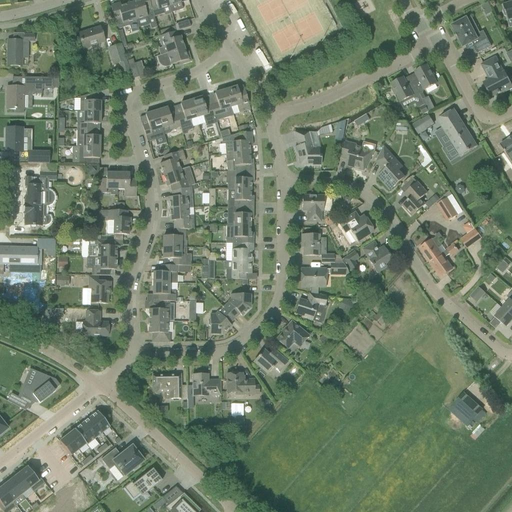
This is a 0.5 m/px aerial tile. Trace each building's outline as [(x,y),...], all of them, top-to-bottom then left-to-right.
[(140,0),(141,0),(129,4),(135,21),(137,28),(149,25),(147,20),(153,18),(153,15),(148,0),(140,0)] [(148,0),(153,15),(153,18),(164,15),(162,9),(169,7),(170,6),(167,0),(148,0)] [(167,0),(170,6),(169,7),(171,13),(182,10),(180,3),(188,1),(187,0),(167,0)] [(507,21),(511,19),(511,2),(502,5),(504,10),(503,11),(504,16),(506,17),(507,21)] [(491,8),(488,3),(481,7),(483,11),(491,8)] [(117,4),(110,6),(113,16),(117,30),(129,26),(131,34),(138,31),(137,28),(135,21),(129,4),(118,7),(117,4)] [(173,20),(176,32),(190,27),(188,21),(179,23),(177,18),(173,20)] [(477,54),(486,49),(491,47),(488,40),(483,31),(475,36),(466,19),(451,26),(455,34),(458,40),(462,48),(472,43),(477,54)] [(104,42),(102,37),(99,27),(78,34),(83,49),(104,42)] [(166,29),(158,32),(159,37),(168,35),(166,29)] [(162,49),(158,50),(160,56),(167,54),(184,49),(183,46),(180,37),(177,38),(176,32),(168,35),(159,37),(158,38),(162,49)] [(27,59),(28,46),(28,45),(28,41),(33,41),(34,35),(24,35),(23,40),(21,40),(21,41),(7,41),(7,66),(17,66),(22,66),(22,59),(27,59)] [(49,46),(49,36),(37,36),(37,46),(49,46)] [(505,56),(511,52),(511,51),(508,43),(495,50),(498,55),(503,52),(505,56)] [(129,71),(127,66),(121,45),(108,49),(113,65),(119,63),(122,73),(129,71)] [(160,56),(157,57),(159,63),(159,64),(159,65),(160,65),(160,66),(161,66),(161,67),(162,67),(163,67),(164,68),(165,68),(166,68),(171,66),(171,65),(178,63),(179,66),(191,62),(187,52),(185,52),(184,49),(167,54),(160,56)] [(500,94),(500,95),(509,90),(508,88),(511,86),(504,73),(503,73),(495,58),(481,65),(489,80),(483,84),(484,87),(484,89),(484,91),(485,92),(487,94),(489,95),(490,98),(497,94),(498,95),(500,94)] [(138,77),(136,68),(134,64),(128,66),(132,79),(138,77)] [(417,71),(414,72),(417,78),(416,81),(413,83),(419,95),(423,93),(424,91),(437,84),(432,76),(434,75),(431,71),(430,71),(427,66),(424,67),(422,67),(418,69),(417,71)] [(424,105),(419,95),(413,83),(409,85),(407,84),(403,78),(400,79),(398,79),(394,81),(393,83),(390,84),(393,90),(392,91),(395,96),(396,95),(400,103),(411,97),(417,109),(419,108),(424,105)] [(33,96),(33,94),(42,94),(42,89),(59,89),(59,80),(42,80),(24,80),(24,88),(17,87),(7,87),(6,109),(15,109),(15,114),(23,114),(24,96),(33,96)] [(239,97),(238,92),(237,87),(225,91),(230,107),(236,106),(238,113),(250,110),(247,102),(245,95),(239,97)] [(230,107),(225,91),(214,94),(217,104),(211,106),(214,117),(215,122),(233,116),(230,107)] [(80,106),(79,113),(84,113),(100,113),(100,102),(97,102),(98,92),(80,97),(80,101),(80,106)] [(216,124),(215,122),(214,117),(211,106),(204,108),(202,98),(191,101),(196,118),(202,116),(206,127),(216,124)] [(176,116),(180,127),(182,136),(187,134),(186,132),(192,130),(189,120),(196,118),(191,101),(180,105),(183,114),(176,116)] [(424,105),(428,112),(433,110),(429,103),(424,105)] [(424,105),(419,108),(423,115),(428,112),(424,105)] [(167,108),(156,112),(161,129),(168,127),(169,131),(180,127),(176,116),(170,118),(167,108)] [(445,116),(437,121),(446,135),(438,139),(445,149),(443,150),(450,162),(459,156),(460,158),(468,152),(477,147),(453,110),(445,116)] [(142,127),(146,141),(163,136),(161,129),(156,112),(145,115),(148,125),(142,127)] [(77,120),(76,130),(98,130),(98,124),(100,124),(100,113),(84,113),(79,113),(77,113),(77,120)] [(361,118),(364,124),(369,121),(366,115),(361,118)] [(427,129),(433,125),(428,116),(421,121),(420,120),(412,125),(418,136),(427,130),(427,129)] [(364,125),(361,120),(354,123),(357,129),(364,125)] [(336,131),(344,133),(346,121),(337,124),(336,131)] [(396,122),(395,130),(407,131),(407,123),(396,122)] [(40,135),(53,136),(53,126),(41,125),(40,135)] [(5,152),(15,153),(22,153),(22,139),(31,139),(31,131),(22,131),(22,129),(6,128),(5,152)] [(98,130),(76,130),(76,147),(83,148),(83,147),(99,148),(99,136),(97,136),(98,130)] [(229,137),(231,136),(229,131),(220,133),(222,139),(225,138),(229,137)] [(232,136),(231,136),(229,137),(225,138),(225,150),(225,155),(249,153),(249,146),(252,146),(251,141),(248,141),(248,133),(239,134),(232,136)] [(320,166),(320,156),(320,151),(318,151),(318,149),(312,149),(308,133),(301,133),(294,133),(297,147),(294,148),(298,162),(302,162),(303,166),(320,166)] [(507,141),(499,146),(509,160),(511,157),(511,136),(507,140),(507,141)] [(345,142),(345,145),(344,149),(341,159),(347,160),(346,166),(363,171),(374,151),(375,146),(363,143),(361,148),(356,146),(356,145),(345,142)] [(79,154),(78,164),(90,165),(90,159),(99,159),(99,148),(83,147),(83,148),(83,155),(79,154)] [(383,147),(379,155),(375,162),(384,172),(377,177),(390,191),(397,184),(404,178),(398,171),(402,168),(383,147)] [(162,173),(163,176),(180,170),(178,163),(185,161),(182,151),(172,154),(169,155),(163,157),(166,157),(167,162),(159,164),(161,169),(160,170),(161,173),(162,173)] [(28,153),(27,164),(48,164),(48,153),(31,153),(28,153)] [(226,161),(226,172),(235,172),(251,172),(250,166),(253,166),(253,160),(250,160),(249,153),(225,155),(226,161)] [(91,167),(85,172),(90,177),(95,172),(91,167)] [(180,170),(163,176),(166,187),(172,185),(174,191),(191,188),(191,186),(194,185),(188,168),(180,170)] [(227,184),(227,190),(229,190),(250,190),(250,184),(253,184),(254,178),(251,178),(251,172),(235,172),(226,172),(226,173),(225,173),(225,184),(227,184)] [(25,178),(25,186),(27,186),(27,198),(25,197),(24,226),(42,226),(45,226),(48,225),(50,223),(50,219),(49,216),(46,215),(46,207),(48,207),(52,205),(54,201),(54,197),(52,193),(48,191),(48,181),(55,181),(56,174),(40,173),(39,179),(36,179),(36,178),(25,178)] [(97,194),(106,194),(110,194),(110,190),(117,190),(117,174),(106,173),(106,180),(97,179),(97,189),(97,194)] [(126,198),(126,197),(136,197),(136,180),(129,180),(129,174),(117,174),(117,190),(124,190),(123,197),(126,198)] [(411,217),(419,210),(425,205),(420,199),(427,193),(417,182),(414,185),(407,191),(412,197),(402,206),(411,217)] [(168,198),(169,210),(187,209),(192,208),(191,188),(174,191),(175,197),(168,198)] [(234,202),(234,208),(246,208),(250,208),(250,202),(253,202),(253,197),(250,197),(250,190),(229,190),(227,190),(227,202),(234,202)] [(302,196),(302,211),(308,211),(308,215),(306,215),(306,222),(316,222),(320,223),(321,212),(323,212),(330,212),(331,197),(323,197),(302,196)] [(447,198),(436,205),(447,223),(458,216),(447,198)] [(250,214),(250,208),(246,208),(234,208),(234,213),(227,213),(227,226),(230,226),(250,226),(250,219),(253,219),(253,214),(250,214)] [(187,209),(169,210),(170,222),(176,221),(177,230),(185,230),(194,230),(193,216),(187,216),(187,209)] [(117,211),(108,211),(107,235),(113,235),(118,235),(128,235),(128,226),(130,226),(130,218),(127,218),(127,211),(124,211),(117,211)] [(362,239),(365,237),(367,236),(373,232),(365,218),(360,222),(354,213),(338,224),(345,234),(349,231),(357,242),(362,239)] [(328,227),(335,222),(331,216),(324,221),(328,227)] [(226,226),(225,244),(229,244),(231,244),(247,244),(253,245),(253,244),(250,244),(250,239),(253,239),(253,233),(250,233),(250,226),(230,226),(227,226),(226,226)] [(474,229),(464,236),(471,246),(482,239),(474,229)] [(163,248),(180,248),(180,241),(184,241),(185,230),(177,230),(173,230),(173,237),(163,236),(163,248)] [(438,248),(442,246),(439,241),(442,239),(439,234),(434,236),(435,238),(419,249),(429,263),(442,254),(438,248)] [(303,256),(318,257),(318,236),(301,235),(301,243),(303,243),(303,256)] [(365,237),(362,239),(365,244),(370,240),(367,236),(365,237)] [(37,239),(36,246),(46,246),(46,249),(53,249),(54,240),(37,239)] [(97,258),(116,259),(116,247),(113,246),(113,240),(103,240),(96,240),(89,240),(88,247),(87,258),(92,258),(97,258)] [(374,242),(365,248),(362,250),(368,260),(368,261),(376,274),(378,273),(386,267),(385,265),(392,260),(385,250),(380,253),(374,242)] [(231,254),(231,262),(251,262),(251,250),(247,250),(247,244),(231,244),(231,254)] [(440,278),(453,269),(445,258),(449,255),(451,257),(458,252),(453,244),(446,250),(446,251),(442,254),(429,263),(440,278)] [(0,248),(0,265),(36,266),(36,249),(0,248)] [(180,254),(180,248),(163,248),(162,259),(172,259),(172,266),(178,266),(184,266),(190,266),(190,255),(186,255),(180,254)] [(343,264),(348,274),(351,271),(352,272),(358,268),(354,262),(359,258),(354,252),(341,260),(343,264)] [(321,256),(321,264),(330,264),(343,264),(339,256),(333,256),(321,256)] [(66,268),(67,258),(58,258),(57,268),(66,268)] [(116,271),(116,259),(97,258),(92,258),(91,270),(91,277),(98,277),(98,276),(109,276),(109,270),(116,271)] [(225,269),(225,280),(245,280),(245,274),(251,274),(251,262),(231,262),(231,269),(225,269)] [(349,275),(348,274),(343,264),(330,264),(330,275),(349,275)] [(178,273),(178,266),(172,266),(160,266),(160,272),(152,272),(152,284),(169,284),(177,284),(177,273),(178,273)] [(301,269),(301,287),(325,287),(325,270),(301,269)] [(495,278),(491,274),(487,279),(491,283),(495,278)] [(69,277),(56,277),(56,286),(68,286),(69,277)] [(110,282),(88,282),(88,289),(90,289),(90,304),(97,304),(107,304),(108,290),(110,290),(110,282)] [(169,284),(152,284),(152,295),(158,295),(158,302),(175,302),(175,295),(175,291),(169,291),(169,284)] [(485,294),(478,288),(469,297),(476,303),(485,294)] [(230,300),(222,307),(234,319),(239,314),(241,316),(250,308),(250,298),(249,298),(248,297),(248,295),(242,295),(241,293),(236,293),(235,295),(230,295),(230,300)] [(301,318),(312,321),(321,324),(326,307),(324,307),(326,297),(309,294),(306,302),(299,299),(294,314),(302,316),(301,318)] [(510,300),(502,309),(511,317),(511,298),(510,300)] [(356,305),(350,302),(346,311),(352,314),(356,305)] [(148,310),(148,322),(167,322),(173,322),(174,304),(152,304),(152,310),(148,310)] [(209,314),(209,320),(208,321),(208,325),(209,327),(209,332),(212,332),(213,334),(213,335),(222,335),(231,327),(229,324),(234,319),(222,307),(214,315),(209,314)] [(41,309),(41,327),(54,332),(54,309),(41,309)] [(506,328),(511,321),(511,317),(502,309),(494,318),(489,324),(495,330),(501,324),(506,328)] [(82,323),(82,326),(82,336),(107,337),(107,323),(99,323),(99,312),(86,312),(85,323),(82,323)] [(383,323),(382,322),(386,317),(380,312),(376,316),(375,315),(372,319),(381,326),(383,323)] [(167,322),(148,322),(148,334),(152,334),(152,342),(169,343),(169,334),(167,334),(167,322)] [(308,336),(299,328),(291,322),(285,328),(286,329),(283,333),(282,333),(276,340),(283,346),(287,349),(295,341),(300,345),(308,336)] [(323,335),(319,341),(324,345),(329,340),(323,335)] [(279,371),(287,362),(283,358),(273,350),(268,355),(263,351),(253,362),(261,369),(267,374),(274,366),(279,371)] [(24,385),(20,396),(34,403),(36,404),(38,403),(39,404),(55,392),(53,390),(59,386),(55,380),(36,372),(35,373),(29,387),(24,385)] [(246,395),(248,395),(258,395),(258,386),(253,386),(253,380),(242,380),(242,374),(226,374),(226,393),(239,393),(239,395),(246,395)] [(156,393),(170,393),(170,399),(180,399),(180,375),(154,376),(152,378),(152,385),(156,385),(156,393)] [(220,396),(220,391),(220,381),(207,381),(207,375),(192,375),(192,397),(208,397),(208,396),(220,396)] [(7,402),(17,408),(21,400),(11,394),(7,402)] [(449,410),(467,427),(473,420),(477,424),(486,414),(463,394),(449,410)] [(101,434),(109,427),(97,412),(89,418),(101,434)] [(89,418),(82,424),(94,440),(101,434),(89,418)] [(94,440),(82,424),(74,430),(85,445),(86,446),(87,445),(94,440)] [(78,451),(85,445),(74,430),(66,436),(78,451)] [(78,451),(66,436),(58,442),(70,457),(78,451)] [(142,461),(130,447),(119,456),(114,450),(100,461),(108,472),(113,468),(122,478),(130,472),(131,473),(136,469),(135,468),(142,461)] [(29,489),(33,493),(44,485),(35,472),(34,473),(32,474),(27,467),(18,474),(29,489)] [(139,494),(141,497),(161,481),(155,474),(153,474),(150,471),(132,485),(131,483),(132,482),(132,481),(121,490),(122,490),(124,489),(132,500),(139,494)] [(9,481),(21,495),(29,489),(18,474),(9,481)] [(12,502),(21,495),(9,481),(1,487),(12,502)] [(9,511),(16,507),(12,502),(1,487),(0,488),(0,509),(2,511),(9,511)] [(183,494),(165,507),(170,511),(172,510),(173,511),(198,511),(200,511),(183,494)] [(161,499),(153,505),(156,509),(164,503),(161,499)]
